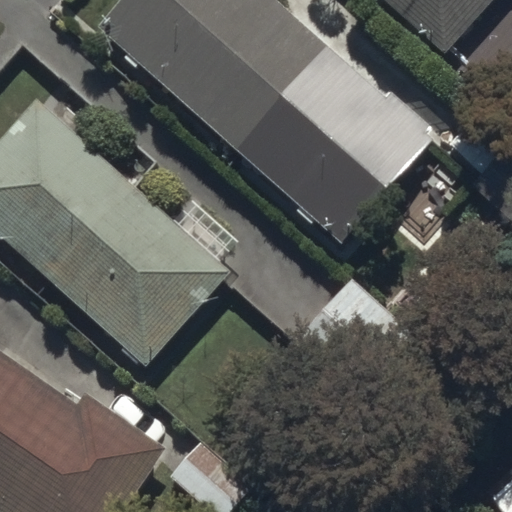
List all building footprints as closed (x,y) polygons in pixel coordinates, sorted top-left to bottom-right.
[(389,106),(270,0),(131,0),(101,35),(347,253),(444,143),(395,99),(389,106)] [(379,0),(449,60),(501,0),(379,0)] [(43,105),(0,151),(0,236),(127,352),(123,356),(139,370),(142,367),(149,373),(234,279),(43,105)] [(474,191),(511,224),(511,155),(508,152),(474,191)] [(416,340),(354,284),(296,348),(359,404),(416,340)] [(0,511),(130,511),(170,454),(90,400),(82,413),(0,358),(0,511)] [(204,445),(172,480),(207,511),(234,511),(255,490),(204,445)] [(511,511),(511,492),(497,506),(502,511),(511,511)]
